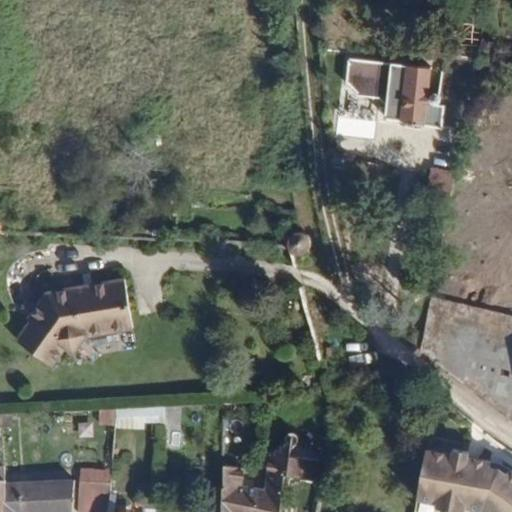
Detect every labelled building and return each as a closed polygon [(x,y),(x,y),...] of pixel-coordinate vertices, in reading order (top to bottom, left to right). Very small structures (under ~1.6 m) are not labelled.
[(477,33),(478,17),(456,16),(454,32),(477,33)] [(498,63),(500,43),(484,42),(482,62),(487,62),(498,63)] [(388,98),(392,62),(350,57),(346,81),(361,94),(388,98)] [(474,76),(477,60),(464,60),(463,76),(474,76)] [(444,99),(441,93),(437,92),(434,93),(431,96),(435,67),(392,62),(388,98),(385,120),(444,128),(447,104),(444,103),(444,99)] [(471,90),(472,86),(456,83),(449,129),(464,131),(471,90)] [(36,230),(36,213),(22,214),(20,229),(36,230)] [(313,242),(313,239),(311,235),(306,232),(303,231),(299,231),(293,234),(290,238),(291,250),(294,254),(297,255),(308,253),(313,248),(313,242)] [(231,254),(232,244),(206,242),(206,253),(231,254)] [(136,329),(127,278),(48,293),(28,319),(32,322),(18,341),(55,367),(67,348),(76,354),(87,336),(136,329)] [(405,393),(405,369),(381,368),(381,393),(405,393)] [(345,388),(342,375),(328,377),(333,392),(336,389),(340,388),(345,388)] [(349,397),(348,392),(345,388),(340,388),(336,389),(333,392),(332,397),(336,402),(338,403),(345,402),(348,401),(349,397)] [(182,430),(183,405),(166,406),(166,424),(165,430),(182,430)] [(146,429),(146,417),(156,417),(156,424),(166,424),(166,406),(118,409),(117,425),(117,428),(146,429)] [(117,425),(118,409),(101,409),(100,424),(117,425)] [(19,430),(19,413),(6,413),(6,430),(19,430)] [(325,482),(328,461),(323,460),(301,442),(301,439),(299,434),(297,433),(291,433),(288,437),(288,441),(272,452),(266,489),(246,485),(246,467),(225,465),(224,489),(224,502),(224,510),(223,511),(283,511),(289,476),(325,482)] [(511,511),(511,468),(504,463),(471,457),(472,451),(456,449),(455,454),(429,449),(417,511),(482,511),(485,509),(490,511),(511,511)] [(111,511),(112,493),(114,470),(83,468),(79,511),(111,511)] [(75,511),(77,480),(6,483),(6,500),(6,511),(75,511)] [(224,502),(224,489),(215,489),(215,502),(224,502)] [(118,511),(119,494),(112,493),(111,511),(118,511)] [(175,511),(176,502),(145,499),(144,511),(175,511)] [(202,511),(203,503),(176,502),(175,511),(202,511)]
